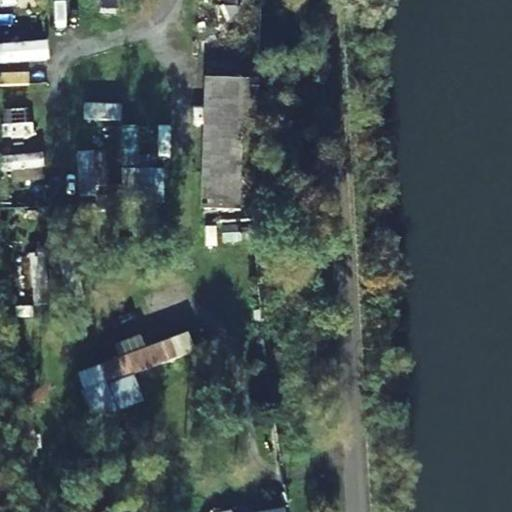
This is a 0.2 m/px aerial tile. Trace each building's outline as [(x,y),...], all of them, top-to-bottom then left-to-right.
[(212,0),(213,25),(260,24),(259,0),(212,0)] [(42,3),(0,4),(0,25),(43,24),(42,3)] [(247,64),(248,32),(191,30),(190,49),(220,50),(220,63),(247,64)] [(202,74),(198,217),(243,218),(246,75),(202,74)] [(118,200),(161,201),(162,164),(151,163),(152,124),(121,124),(118,200)] [(107,193),(105,148),(76,149),(78,194),(107,193)] [(0,178),(42,177),(42,151),(0,152),(0,178)] [(87,417),(141,400),(132,371),(192,351),(185,331),(95,360),(102,379),(78,387),(87,417)]
